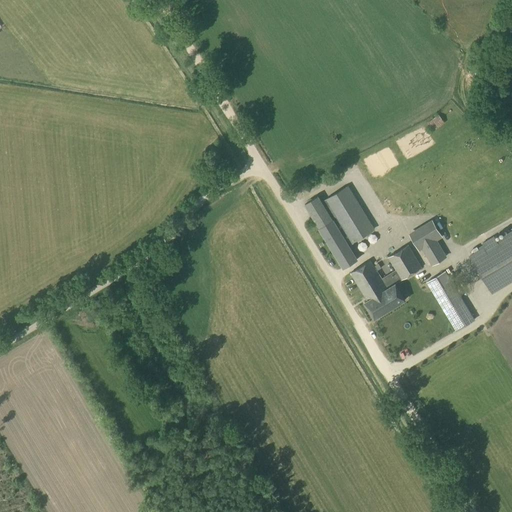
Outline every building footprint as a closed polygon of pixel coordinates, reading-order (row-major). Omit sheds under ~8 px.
[(437,133),(447,125),(442,118),(432,125),(437,133)] [(373,230),(347,187),(326,200),(327,200),(322,203),(318,197),(305,205),(343,268),(357,260),(347,244),(352,241),(353,243),(373,230)] [(492,294),(511,282),(511,232),(470,257),(492,294)] [(437,240),(422,249),(432,266),(447,257),(437,240)] [(475,243),(468,246),(471,252),(478,248),(475,243)] [(395,284),(422,267),(408,245),(388,258),(396,271),(382,279),(371,261),(351,273),(368,301),(365,303),(374,319),(405,300),(395,284)] [(456,331),(474,320),(445,272),(427,282),(456,331)] [(496,318),(502,325),(509,319),(506,315),(504,317),(502,314),(496,318)]
